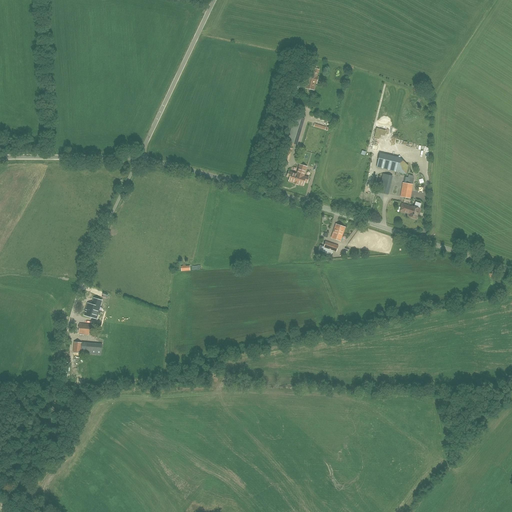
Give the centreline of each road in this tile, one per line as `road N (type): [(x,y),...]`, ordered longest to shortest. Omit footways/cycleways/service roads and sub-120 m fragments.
road 1 (unclassified): [(511,269),(139,158)]
road 2 (track): [(48,511),(28,480),(48,430),(66,331)]
road 3 (unclassified): [(66,331),(139,158)]
road 4 (unclassified): [(139,158),(213,0)]
road 5 (unclassified): [(0,157),(139,158)]
